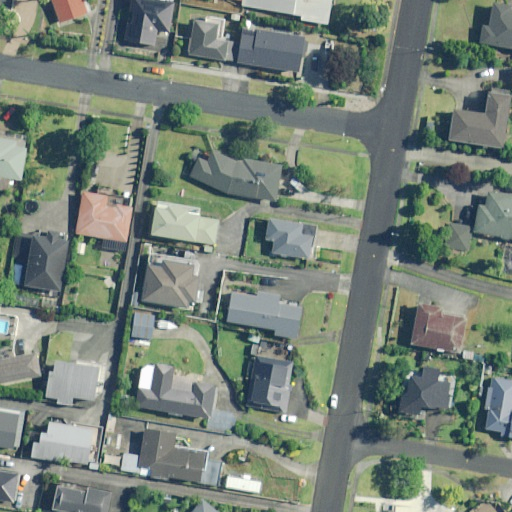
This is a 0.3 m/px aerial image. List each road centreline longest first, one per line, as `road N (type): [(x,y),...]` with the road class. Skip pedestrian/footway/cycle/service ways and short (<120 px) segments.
road 1 (residential): [(0,63),(393,128)]
road 2 (residential): [(393,128),(339,442)]
road 3 (residential): [(511,474),(339,442)]
road 4 (residential): [(416,0),(393,128)]
